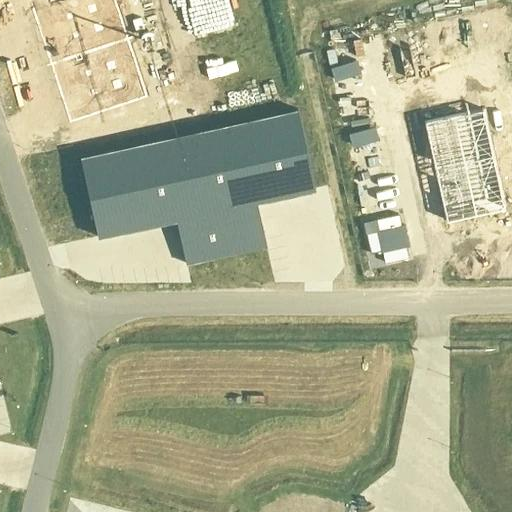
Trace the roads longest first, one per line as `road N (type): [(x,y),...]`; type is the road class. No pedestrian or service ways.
road 1 (residential): [(66,319),(140,304),(511,303)]
road 2 (residential): [(37,511),(68,374),(66,319)]
road 3 (residential): [(66,319),(0,135)]
